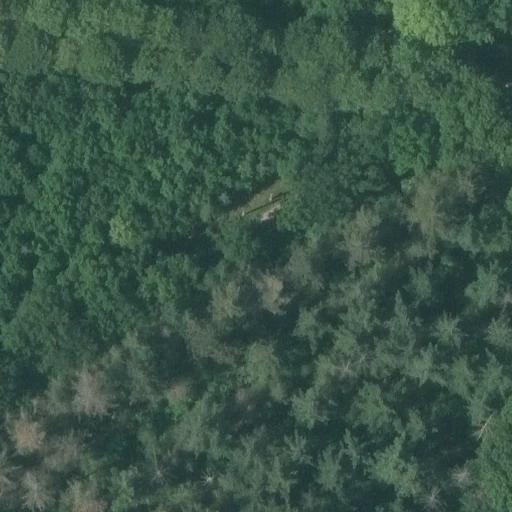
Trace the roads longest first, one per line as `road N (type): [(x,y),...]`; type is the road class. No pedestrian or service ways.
road 1 (track): [(481,81),(0,355)]
road 2 (track): [(481,81),(0,21)]
